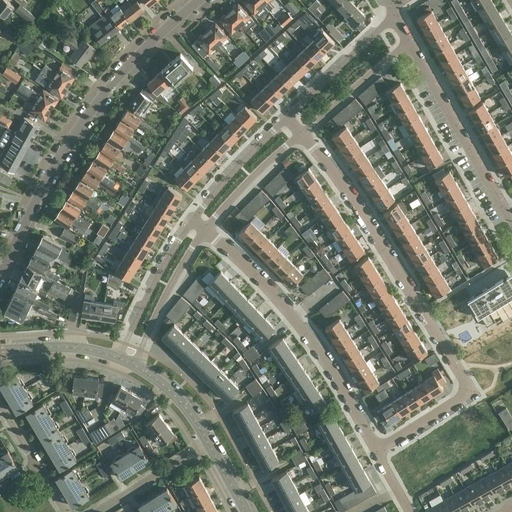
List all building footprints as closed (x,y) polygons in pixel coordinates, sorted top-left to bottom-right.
[(0,0),(0,12),(5,16),(14,6),(6,0),(0,0)] [(104,18),(108,14),(104,9),(96,0),(93,0),(91,2),(101,15),(104,18)] [(126,0),(119,6),(130,19),(144,8),(136,0),(126,0)] [(243,0),(258,17),(264,11),(265,12),(268,10),(259,0),(243,0)] [(259,0),(268,10),(272,6),(266,0),(259,0)] [(289,0),(285,4),(293,13),(298,9),(289,0)] [(317,17),(321,12),(316,7),(320,3),(316,0),(315,0),(308,7),(317,17)] [(346,16),(356,6),(350,0),(343,0),(337,7),(346,16)] [(457,0),(450,0),(456,9),(461,6),(457,0)] [(472,0),(478,10),(492,1),(491,0),(472,0)] [(484,20),(498,12),(492,1),(478,10),(484,20)] [(15,9),(31,22),(35,17),(23,6),(20,3),(15,9)] [(108,7),(104,9),(108,14),(109,16),(111,14),(120,27),(130,19),(119,6),(117,3),(109,9),(108,7)] [(250,27),(255,23),(237,3),(229,11),(245,30),(249,33),(252,30),(250,27)] [(356,6),(346,16),(355,25),(365,15),(356,6)] [(446,9),(449,14),(454,12),(451,6),(446,9)] [(461,18),(466,15),(461,6),(456,9),(461,18)] [(423,29),(437,21),(431,10),(417,18),(423,29)] [(243,32),(245,30),(229,11),(220,19),(231,31),(238,25),(240,27),(239,28),(243,32)] [(305,27),(313,19),(306,11),(296,19),(300,23),(305,27)] [(283,26),(292,18),(287,12),(278,20),(283,26)] [(449,14),(452,20),(457,17),(454,12),(449,14)] [(491,30),(505,22),(498,12),(484,20),(491,30)] [(109,16),(108,14),(104,18),(101,15),(87,26),(100,42),(119,28),(111,18),(109,16)] [(468,18),(463,21),(468,30),(473,27),(468,18)] [(291,23),(295,28),(300,23),(296,19),(291,23)] [(330,30),(334,26),(329,21),(325,25),(330,30)] [(429,40),(443,32),(437,21),(423,29),(429,40)] [(505,22),(491,30),(497,41),(511,32),(505,22)] [(206,31),(223,49),(225,47),(221,43),(220,44),(219,42),(226,36),(215,23),(206,31)] [(264,27),(272,36),(277,32),(269,23),(264,27)] [(16,42),(21,37),(7,26),(3,31),(16,42)] [(334,26),(330,30),(339,39),(343,35),(334,26)] [(267,41),(272,36),(264,27),(259,32),(267,41)] [(458,30),(462,36),(466,33),(463,27),(458,30)] [(473,39),(478,36),(473,27),(468,30),(473,39)] [(313,39),(325,51),(334,42),(322,30),(313,39)] [(204,55),(215,45),(217,47),(216,47),(220,52),(223,49),(206,31),(197,39),(198,40),(193,44),(204,55)] [(281,41),(286,36),(282,32),(277,36),(281,41)] [(435,51),(449,42),(443,32),(429,40),(435,51)] [(511,34),(511,32),(497,41),(503,51),(511,45),(511,34)] [(462,36),(465,41),(470,39),(466,33),(462,36)] [(79,44),(69,36),(65,42),(74,49),(68,57),(79,65),(86,56),(88,57),(95,48),(83,38),(79,44)] [(273,41),(276,45),(281,41),(277,36),(273,41)] [(316,59),(325,51),(313,39),(304,47),(316,59)] [(480,39),(475,42),(480,51),(485,48),(480,39)] [(441,61),(455,53),(449,42),(435,51),(441,61)] [(47,43),(43,49),(62,62),(66,56),(47,43)] [(511,45),(503,51),(509,61),(511,59),(511,45)] [(307,68),(316,59),(304,47),(295,56),(307,68)] [(485,60),(490,57),(485,48),(480,51),(485,60)] [(244,49),(233,60),(238,65),(250,56),(244,49)] [(262,57),(267,53),(264,49),(259,53),(262,57)] [(471,52),(474,57),(479,55),(476,49),(471,52)] [(254,57),(258,61),(262,57),(259,53),(254,57)] [(447,72),(462,64),(455,53),(441,61),(447,72)] [(160,72),(170,83),(172,85),(192,67),(180,54),(160,72)] [(474,57),(477,63),(482,60),(479,55),(474,57)] [(298,77),(307,68),(295,56),(286,65),(298,77)] [(215,70),(219,67),(209,57),(206,60),(215,70)] [(27,59),(24,64),(40,75),(41,73),(51,80),(46,86),(61,96),(62,94),(63,95),(65,91),(64,90),(67,86),(33,63),(27,59)] [(36,59),(33,63),(67,86),(70,81),(72,82),(74,78),(73,77),(74,76),(71,74),(74,70),(62,62),(56,71),(45,64),(44,65),(36,59)] [(492,59),(487,62),(492,71),(497,68),(492,59)] [(453,83),(468,75),(462,64),(447,72),(453,83)] [(16,82),(21,75),(7,65),(2,73),(16,82)] [(244,74),(248,69),(245,65),(240,70),(244,74)] [(289,85),(298,77),(286,65),(277,73),(289,85)] [(235,74),(239,78),(244,74),(240,70),(235,74)] [(483,73),(487,79),(491,76),(488,70),(483,73)] [(468,75),(453,83),(459,94),(474,86),(470,80),(478,75),(475,71),(468,75)] [(143,89),(155,98),(164,103),(167,100),(163,97),(159,92),(170,83),(160,72),(147,83),(149,85),(143,89)] [(216,85),(220,81),(214,73),(209,77),(216,85)] [(280,94),(289,85),(277,73),(269,82),(280,94)] [(376,80),(383,89),(388,85),(380,76),(376,80)] [(487,79),(490,84),(495,82),(491,76),(487,79)] [(379,93),(383,89),(376,80),(371,84),(379,93)] [(504,80),(499,83),(504,92),(509,89),(504,80)] [(271,102),(280,94),(269,82),(260,90),(271,102)] [(392,101),(406,93),(400,82),(385,90),(392,101)] [(32,90),(22,83),(19,88),(51,108),(54,104),(55,105),(57,101),(56,100),(57,98),(43,89),(40,94),(33,89),(32,90)] [(374,97),(379,93),(371,84),(367,87),(374,97)] [(474,86),(459,94),(466,105),(480,97),(474,86)] [(217,95),(222,91),(219,87),(214,91),(217,95)] [(370,100),(374,97),(367,87),(362,91),(370,100)] [(46,117),(49,114),(48,113),(51,108),(19,88),(16,92),(34,103),(30,109),(44,119),(46,117)] [(143,89),(142,88),(130,106),(143,115),(155,98),(143,89)] [(262,111),(271,102),(260,90),(250,99),(262,111)] [(208,95),(217,103),(221,99),(217,95),(214,91),(208,95)] [(365,104),(370,100),(362,91),(358,95),(365,104)] [(398,112),(412,104),(406,93),(392,101),(398,112)] [(499,100),(502,105),(507,102),(503,97),(499,100)] [(350,102),(358,111),(362,107),(355,98),(350,102)] [(474,121),(489,113),(482,101),(468,109),(474,121)] [(353,115),(358,111),(350,102),(346,105),(353,115)] [(502,105),(505,111),(510,108),(507,102),(502,105)] [(198,111),(203,107),(199,103),(194,107),(198,111)] [(404,123),(418,115),(412,104),(398,112),(404,123)] [(236,114),(248,126),(256,117),(245,105),(236,114)] [(349,118),(353,115),(346,105),(341,109),(349,118)] [(370,113),(375,110),(372,105),(367,108),(370,113)] [(189,111),(193,115),(198,111),(194,107),(189,111)] [(150,130),(152,126),(127,109),(121,118),(134,127),(138,122),(150,130)] [(344,122),(349,118),(341,109),(337,113),(344,122)] [(248,126),(236,114),(231,110),(223,119),(227,123),(239,135),(248,126)] [(374,119),(379,116),(375,110),(370,113),(374,119)] [(340,126),(344,122),(337,113),(332,117),(340,126)] [(480,131),(495,123),(489,113),(474,121),(480,131)] [(410,134),(424,125),(418,115),(404,123),(410,134)] [(37,128),(39,125),(24,116),(17,127),(12,125),(10,129),(13,131),(31,140),(37,128)] [(364,120),(368,125),(372,123),(369,117),(364,120)] [(141,147),(144,149),(146,145),(129,134),(133,128),(120,120),(114,129),(129,139),(134,142),(141,147)] [(230,144),(239,135),(227,123),(218,132),(230,144)] [(368,125),(371,131),(376,128),(372,123),(368,125)] [(486,142),(501,134),(495,123),(480,131),(486,142)] [(339,145),(352,136),(345,125),(332,135),(339,145)] [(416,144),(430,136),(424,125),(410,134),(416,144)] [(175,140),(177,137),(182,141),(187,135),(181,129),(177,126),(170,136),(175,140)] [(383,134),(388,131),(385,126),(380,129),(383,134)] [(12,133),(6,129),(0,140),(0,144),(5,147),(0,154),(0,162),(14,170),(31,140),(13,131),(12,133)] [(134,142),(129,139),(114,129),(107,138),(121,147),(124,142),(138,152),(141,147),(134,142)] [(387,140),(391,137),(388,131),(383,134),(387,140)] [(222,152),(230,144),(218,132),(210,141),(222,152)] [(492,153),(507,145),(501,134),(486,142),(492,153)] [(167,151),(175,140),(170,136),(162,148),(167,151)] [(346,155),(359,146),(352,136),(339,145),(346,155)] [(422,155),(436,147),(430,136),(416,144),(422,155)] [(377,141),(381,147),(386,144),(382,138),(377,141)] [(100,149),(113,158),(119,149),(106,140),(100,149)] [(213,161),(222,152),(210,141),(201,150),(213,161)] [(381,147),(384,152),(389,150),(386,144),(381,147)] [(499,164),(511,156),(511,153),(507,145),(492,153),(499,164)] [(353,166),(366,157),(359,146),(346,155),(353,166)] [(396,156),(401,153),(398,147),(393,150),(396,156)] [(436,147),(422,155),(428,166),(443,158),(436,147)] [(159,154),(164,157),(167,151),(162,148),(159,154)] [(126,167),(113,158),(100,149),(94,158),(107,167),(110,162),(123,171),(126,167)] [(204,170),(213,161),(201,150),(192,159),(204,170)] [(149,152),(142,162),(147,166),(154,155),(149,152)] [(400,161),(404,158),(401,153),(396,156),(400,161)] [(511,156),(499,164),(505,175),(511,170),(511,156)] [(359,176),(373,167),(366,157),(353,166),(359,176)] [(196,179),(204,170),(192,159),(184,167),(196,179)] [(113,185),(115,183),(103,174),(106,169),(93,160),(87,168),(113,185)] [(390,162),(394,168),(398,165),(395,160),(390,162)] [(141,162),(135,171),(141,175),(147,166),(141,162)] [(301,187),(315,178),(308,167),(306,168),(303,163),(296,168),(300,173),(294,176),(301,187)] [(406,172),(411,169),(407,163),(403,166),(406,172)] [(394,168),(397,174),(402,171),(398,165),(394,168)] [(280,170),(289,178),(293,174),(285,166),(280,170)] [(187,188),(196,179),(184,167),(175,177),(187,188)] [(366,186),(380,177),(373,167),(359,176),(366,186)] [(117,188),(113,185),(87,168),(81,178),(94,187),(98,182),(114,193),(117,188)] [(0,182),(6,186),(11,176),(0,169),(0,182)] [(285,183),(289,178),(280,170),(276,174),(285,183)] [(441,189),(455,181),(449,170),(434,178),(441,189)] [(281,187),(285,183),(276,174),(272,178),(281,187)] [(131,176),(128,180),(135,185),(138,181),(131,176)] [(400,179),(404,184),(408,182),(405,176),(400,179)] [(373,197),(387,187),(380,177),(366,186),(373,197)] [(144,187),(148,181),(143,178),(140,184),(144,187)] [(276,191),(281,187),(272,178),(268,182),(276,191)] [(308,197),(322,188),(315,178),(301,187),(308,197)] [(99,206),(99,205),(102,201),(90,193),(93,189),(80,180),(74,189),(99,206)] [(447,200),(461,192),(455,181),(441,189),(447,200)] [(272,195),(276,191),(268,182),(264,187),(272,195)] [(136,189),(141,192),(144,187),(140,184),(136,189)] [(160,197),(174,206),(181,195),(167,186),(160,197)] [(387,187),(373,197),(380,207),(394,198),(387,187)] [(315,207),(329,198),(322,188),(308,197),(315,207)] [(97,209),(99,206),(74,189),(68,198),(81,207),(85,201),(97,209)] [(257,194),(265,202),(269,198),(261,189),(257,194)] [(123,191),(117,200),(124,204),(129,195),(123,191)] [(422,199),(427,196),(424,191),(419,193),(422,199)] [(453,210),(467,202),(461,192),(447,200),(453,210)] [(261,206),(265,202),(257,194),(252,198),(261,206)] [(278,205),(282,202),(278,196),(274,200),(278,205)] [(413,199),(416,205),(421,202),(418,196),(413,199)] [(426,205),(430,202),(427,196),(422,199),(426,205)] [(168,216),(174,206),(160,197),(154,207),(168,216)] [(257,211),(261,206),(252,198),(248,202),(257,211)] [(322,218),(336,208),(329,198),(315,207),(322,218)] [(60,209),(82,223),(87,226),(90,222),(79,214),(78,215),(76,214),(80,208),(66,199),(60,209)] [(131,207),(135,202),(130,199),(127,204),(131,207)] [(252,215),(257,211),(248,202),(244,206),(252,215)] [(282,210),(286,207),(282,202),(278,205),(282,210)] [(389,221),(403,213),(397,202),(383,210),(389,221)] [(416,205),(419,210),(424,208),(421,202),(416,205)] [(459,221),(473,213),(467,202),(453,210),(459,221)] [(123,210),(128,213),(131,207),(127,204),(123,210)] [(248,219),(252,215),(244,206),(240,210),(248,219)] [(161,226),(168,216),(154,207),(147,217),(161,226)] [(271,210),(275,215),(280,212),(276,207),(271,210)] [(329,228),(343,219),(336,208),(322,218),(329,228)] [(80,227),(82,223),(60,209),(54,218),(68,227),(71,221),(80,227)] [(110,212),(105,219),(111,222),(116,216),(110,212)] [(275,215),(279,220),(284,217),(280,212),(275,215)] [(435,221),(440,218),(437,212),(432,215),(435,221)] [(396,232),(410,223),(403,213),(389,221),(396,232)] [(465,232),(479,224),(473,213),(459,221),(465,232)] [(293,224),(298,220),(294,215),(289,219),(293,224)] [(155,237),(161,226),(147,217),(141,228),(155,237)] [(426,221),(429,226),(434,223),(430,218),(426,221)] [(439,226),(443,223),(440,218),(435,221),(439,226)] [(336,238),(350,229),(343,219),(329,228),(336,238)] [(118,229),(121,223),(117,220),(113,226),(118,229)] [(247,241),(259,229),(250,220),(238,232),(247,241)] [(297,229),(302,226),(298,220),(293,224),(297,229)] [(103,222),(97,231),(103,235),(109,226),(103,222)] [(402,242),(417,234),(410,223),(396,232),(402,242)] [(429,226),(432,232),(437,229),(434,223),(429,226)] [(471,243),(485,235),(479,224),(465,232),(471,243)] [(113,226),(107,236),(113,240),(120,230),(118,228),(113,226)] [(287,229),(291,234),(295,231),(291,226),(287,229)] [(60,236),(75,244),(79,236),(64,228),(60,236)] [(148,247),(155,237),(141,228),(134,239),(148,247)] [(130,234),(121,229),(117,235),(126,241),(130,234)] [(256,250),(268,238),(259,229),(247,241),(256,250)] [(343,249),(357,239),(350,229),(336,238),(343,249)] [(291,234),(295,240),(299,236),(295,231),(291,234)] [(98,233),(93,239),(99,242),(103,236),(98,233)] [(448,242),(453,239),(449,233),(445,236),(448,242)] [(309,242),(313,239),(309,234),(305,237),(309,242)] [(409,253),(423,244),(417,234),(402,242),(409,253)] [(38,245),(69,261),(71,257),(58,251),(61,244),(43,235),(38,245)] [(477,254),(491,246),(485,235),(471,243),(477,254)] [(265,258),(277,247),(268,238),(256,250),(265,258)] [(141,258),(148,247),(134,239),(127,249),(141,258)] [(313,248),(317,244),(313,239),(309,242),(313,248)] [(357,239),(343,249),(350,259),(364,250),(357,239)] [(438,242),(442,248),(446,245),(443,239),(438,242)] [(451,247),(456,245),(453,239),(448,242),(451,247)] [(105,250),(108,244),(103,241),(100,247),(105,250)] [(416,263),(430,255),(423,244),(409,253),(416,263)] [(69,261),(38,245),(32,255),(51,265),(54,259),(69,266),(71,262),(69,261)] [(302,248),(306,253),(310,250),(306,245),(302,248)] [(442,248),(445,253),(450,251),(446,245),(442,248)] [(491,246),(477,254),(483,265),(484,265),(485,268),(497,261),(495,258),(498,257),(491,246)] [(96,252),(101,255),(105,250),(100,247),(96,252)] [(273,267),(285,256),(277,247),(265,258),(273,267)] [(135,268),(141,258),(127,249),(121,260),(135,268)] [(306,253),(310,258),(314,255),(310,250),(306,253)] [(324,262),(328,259),(324,254),(320,257),(324,262)] [(48,270),(51,265),(32,255),(27,266),(53,279),(56,280),(59,275),(53,272),(53,273),(48,270)] [(422,274),(436,265),(430,255),(416,263),(422,274)] [(461,263),(465,260),(462,255),(457,258),(461,263)] [(282,276),(294,265),(285,256),(273,267),(282,276)] [(360,275),(374,267),(368,256),(354,264),(360,275)] [(328,267),(332,264),(328,259),(324,262),(328,267)] [(128,279),(135,268),(121,260),(114,270),(128,279)] [(464,269),(469,266),(465,260),(461,263),(464,269)] [(451,263),(454,269),(459,266),(456,261),(451,263)] [(492,290),(511,277),(511,265),(510,261),(484,277),(492,290)] [(294,265),(282,276),(291,285),(303,274),(294,265)] [(429,285),(443,276),(436,265),(422,274),(429,285)] [(46,279),(52,282),(53,279),(27,266),(19,282),(34,290),(40,276),(46,279)] [(454,269),(457,275),(462,272),(459,266),(454,269)] [(318,271),(326,280),(331,276),(323,267),(318,271)] [(367,286),(381,277),(374,267),(360,275),(367,286)] [(114,279),(115,275),(108,270),(107,275),(114,279)] [(217,293),(229,281),(220,271),(208,283),(217,293)] [(321,284),(326,280),(318,271),(314,274),(321,284)] [(317,287),(321,284),(314,274),(309,278),(317,287)] [(121,279),(115,275),(114,279),(107,275),(106,282),(117,288),(120,282),(121,279)] [(194,281),(203,289),(207,285),(197,276),(194,281)] [(443,276),(429,285),(435,295),(449,287),(443,276)] [(373,296),(388,288),(381,277),(367,286),(373,296)] [(312,291),(317,287),(309,278),(305,282),(312,291)] [(343,287),(348,283),(344,278),(339,282),(343,287)] [(53,279),(52,282),(48,290),(64,298),(70,287),(56,280),(53,279)] [(200,294),(203,289),(194,281),(190,285),(200,294)] [(226,302),(238,290),(229,281),(217,293),(226,302)] [(40,305),(47,309),(49,305),(34,297),(37,291),(34,290),(19,282),(14,292),(32,302),(40,306),(40,305)] [(308,295),(312,291),(305,282),(300,286),(308,295)] [(347,292),(352,288),(348,283),(343,287),(347,292)] [(511,287),(511,289),(507,283),(490,293),(486,287),(470,297),(486,325),(510,311),(511,314),(511,287)] [(196,298),(200,294),(190,285),(186,290),(196,298)] [(380,307),(394,298),(388,288),(373,296),(380,307)] [(460,301),(469,295),(465,289),(456,295),(460,301)] [(192,303),(196,298),(186,290),(182,294),(192,303)] [(234,311),(247,300),(238,290),(226,302),(234,311)] [(337,294),(345,303),(349,299),(342,290),(337,294)] [(22,321),(32,302),(14,292),(4,311),(22,321)] [(101,318),(103,303),(91,301),(92,295),(85,294),(81,314),(87,315),(87,316),(101,318)] [(340,307),(345,303),(337,294),(332,297),(340,307)] [(176,301),(186,310),(190,305),(180,297),(176,301)] [(335,310),(340,307),(332,297),(328,301),(335,310)] [(357,306),(362,303),(359,298),(354,301),(357,306)] [(387,317),(401,309),(394,298),(380,307),(387,317)] [(103,303),(101,318),(115,320),(117,305),(122,306),(123,300),(112,299),(111,304),(103,303)] [(243,321),(256,309),(247,300),(234,311),(243,321)] [(182,314),(186,310),(176,301),(173,306),(182,314)] [(195,305),(199,310),(203,306),(198,301),(195,305)] [(331,314),(335,310),(328,301),(323,305),(331,314)] [(361,312),(365,309),(362,303),(357,306),(361,312)] [(57,314),(47,309),(40,305),(40,306),(37,311),(54,320),(57,314)] [(326,318),(331,314),(323,305),(319,309),(326,318)] [(179,319),(182,314),(173,306),(169,310),(179,319)] [(203,306),(199,310),(204,314),(207,310),(203,306)] [(252,330),(264,318),(256,309),(243,321),(252,330)] [(393,328),(407,319),(401,309),(387,317),(393,328)] [(175,323),(179,319),(169,310),(165,315),(175,323)] [(192,314),(197,319),(200,315),(196,310),(192,314)] [(354,316),(357,322),(362,319),(358,313),(354,316)] [(264,318),(252,330),(261,340),(274,328),(264,318)] [(332,338),(346,329),(339,318),(325,327),(332,338)] [(206,327),(210,323),(205,319),(201,323),(206,327)] [(218,327),(222,323),(217,319),(213,323),(218,327)] [(357,322),(360,327),(365,324),(362,319),(357,322)] [(371,327),(375,324),(372,319),(367,322),(371,327)] [(400,338),(414,330),(407,319),(393,328),(400,338)] [(214,328),(210,323),(206,327),(211,332),(214,328)] [(226,328),(222,323),(218,327),(222,331),(226,328)] [(171,346),(183,333),(173,324),(161,336),(171,346)] [(374,333),(379,330),(375,324),(371,327),(374,333)] [(338,348),(352,339),(346,329),(332,338),(338,348)] [(406,349),(420,340),(414,330),(400,338),(406,349)] [(180,354),(192,342),(183,333),(171,346),(180,354)] [(367,337),(370,343),(375,340),(371,334),(367,337)] [(236,345),(240,341),(236,336),(232,340),(236,345)] [(225,345),(228,341),(224,337),(220,341),(225,345)] [(275,358),(289,349),(282,337),(267,347),(275,358)] [(345,358),(359,350),(352,339),(338,348),(345,358)] [(370,343),(373,348),(378,345),(375,340),(370,343)] [(384,348),(388,345),(385,340),(380,343),(384,348)] [(420,340),(406,349),(413,360),(427,351),(420,340)] [(228,341),(225,345),(229,349),(233,345),(228,341)] [(240,341),(236,345),(241,349),(245,346),(240,341)] [(189,363),(201,351),(192,342),(180,354),(189,363)] [(246,357),(255,349),(251,345),(242,352),(246,357)] [(387,354),(392,351),(388,345),(384,348),(387,354)] [(250,362),(259,354),(255,349),(246,357),(250,362)] [(282,369),(296,359),(289,349),(275,358),(282,369)] [(351,369),(365,360),(359,350),(345,358),(351,369)] [(198,372),(210,360),(201,351),(189,363),(198,372)] [(380,358),(383,363),(388,361),(384,355),(380,358)] [(421,365),(426,362),(423,357),(418,361),(421,365)] [(289,379),(303,370),(296,359),(282,369),(289,379)] [(208,381),(219,369),(210,360),(198,372),(208,381)] [(358,379),(372,371),(365,360),(351,369),(358,379)] [(383,363),(387,369),(391,366),(388,361),(383,363)] [(397,370),(402,367),(398,362),(394,364),(397,370)] [(405,375),(410,372),(408,367),(402,371),(405,375)] [(423,381),(432,395),(443,388),(440,384),(446,381),(438,368),(432,372),(433,374),(423,381)] [(217,390),(229,377),(219,369),(208,381),(217,390)] [(296,390),(311,381),(303,370),(289,379),(296,390)] [(372,371),(358,379),(365,390),(379,382),(372,371)] [(399,379),(405,375),(402,371),(397,374),(399,379)] [(0,385),(16,412),(32,402),(16,374),(0,383),(0,385)] [(84,394),(86,378),(73,376),(71,392),(84,394)] [(229,377),(217,390),(226,399),(238,387),(229,377)] [(248,389),(258,382),(255,377),(245,384),(248,389)] [(86,378),(84,394),(102,396),(104,384),(98,384),(99,379),(86,378)] [(384,388),(389,385),(387,380),(381,384),(384,388)] [(303,401),(318,391),(311,381),(296,390),(303,401)] [(421,401),(432,395),(423,381),(413,387),(421,401)] [(258,382),(248,389),(252,394),(262,387),(258,382)] [(378,392),(384,388),(381,384),(376,387),(378,392)] [(123,407),(131,393),(119,386),(111,401),(123,407)] [(411,408),(421,401),(413,387),(402,394),(411,408)] [(318,391),(303,401),(311,412),(325,402),(318,391)] [(131,393),(123,407),(133,413),(133,414),(138,417),(144,408),(139,404),(142,399),(131,393)] [(400,415),(411,408),(402,394),(392,401),(400,415)] [(390,421),(400,415),(392,401),(381,407),(381,408),(389,420),(390,421)] [(42,441),(59,431),(42,403),(26,413),(42,441)] [(239,423),(254,415),(248,403),(232,411),(239,423)] [(486,404),(474,411),(486,430),(497,423),(486,404)] [(384,423),(389,420),(381,408),(376,411),(384,423)] [(474,411),(463,418),(475,437),(486,430),(474,411)] [(85,415),(80,418),(83,423),(93,417),(90,412),(85,415)] [(156,432),(166,424),(158,414),(145,424),(153,434),(156,432)] [(323,434),(338,425),(332,414),(317,422),(323,434)] [(245,434),(260,426),(254,415),(239,423),(245,434)] [(293,429),(303,422),(300,417),(290,424),(293,429)] [(463,418),(452,425),(463,444),(475,437),(463,418)] [(116,432),(112,427),(109,422),(104,425),(111,435),(116,432)] [(303,422),(293,429),(296,434),(306,428),(303,422)] [(156,432),(153,434),(160,444),(173,434),(166,424),(156,432)] [(106,438),(111,435),(104,425),(99,428),(106,438)] [(330,445),(345,436),(338,425),(323,434),(330,445)] [(452,425),(441,432),(452,451),(463,444),(452,425)] [(251,445),(266,437),(260,426),(245,434),(251,445)] [(101,441),(106,438),(99,428),(94,431),(101,441)] [(59,469),(76,459),(59,431),(42,441),(59,469)] [(95,444),(101,441),(94,431),(89,434),(95,444)] [(441,432),(429,439),(441,458),(452,451),(441,432)] [(336,456),(351,448),(345,436),(330,445),(336,456)] [(257,457),(272,448),(266,437),(251,445),(257,457)] [(429,439),(418,446),(429,464),(441,458),(429,439)] [(146,440),(141,443),(149,457),(154,454),(146,440)] [(121,479),(135,470),(149,461),(138,445),(111,462),(121,479)] [(418,446),(407,453),(418,471),(429,464),(418,446)] [(272,448),(257,457),(263,469),(278,460),(272,448)] [(293,460),(303,454),(300,448),(290,454),(293,460)] [(342,468),(357,459),(351,448),(336,456),(342,468)] [(0,477),(3,476),(17,467),(7,451),(0,455),(0,477)] [(303,454),(293,460),(296,465),(306,459),(303,454)] [(349,479),(364,470),(357,459),(342,468),(349,479)] [(506,489),(511,485),(511,473),(507,464),(496,470),(506,489)] [(73,506),(89,497),(72,468),(56,478),(73,506)] [(355,490),(360,487),(365,484),(370,482),(364,470),(349,479),(355,490)] [(495,495),(506,489),(496,470),(485,476),(495,495)] [(278,491),(293,482),(287,471),(271,479),(278,491)] [(485,501),(495,495),(485,476),(474,482),(485,501)] [(190,496),(204,488),(198,477),(184,485),(190,496)] [(284,502),(299,494),(293,482),(278,491),(284,502)] [(365,484),(371,495),(376,492),(370,482),(365,484)] [(474,507),(485,501),(474,482),(463,488),(474,507)] [(366,498),(371,495),(365,484),(360,487),(366,498)] [(361,501),(366,498),(360,487),(355,490),(361,501)] [(196,507),(210,499),(204,488),(190,496),(196,507)] [(462,511),(464,511),(474,507),(463,488),(453,494),(462,511)] [(142,511),(164,511),(176,505),(166,489),(138,506),(142,511)] [(355,504),(361,501),(355,490),(350,493),(355,504)] [(350,506),(355,504),(350,493),(344,496),(350,506)] [(289,511),(292,511),(305,505),(299,494),(284,502),(289,511)] [(448,511),(462,511),(453,494),(442,500),(448,511)] [(345,509),(350,506),(344,496),(339,499),(345,509)] [(198,511),(212,511),(216,510),(210,499),(196,507),(198,511)] [(339,511),(340,511),(345,509),(339,499),(334,502),(339,511)] [(448,511),(442,500),(425,510),(426,511),(448,511)]
